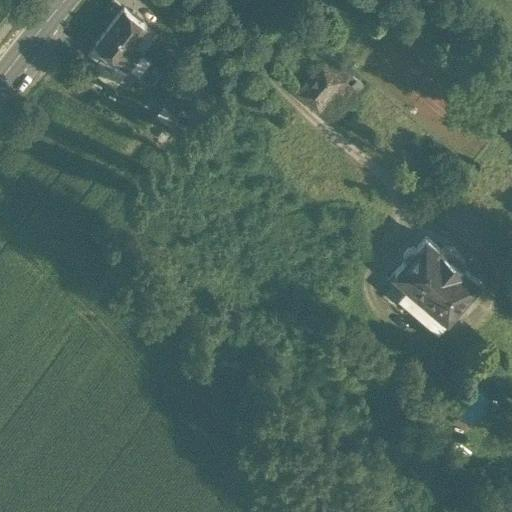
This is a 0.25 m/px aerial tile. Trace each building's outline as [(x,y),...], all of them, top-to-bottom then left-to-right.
[(131,14),(123,8),(108,28),(131,46),(146,26),(140,21),(142,19),(133,13),(132,13),(131,14)] [(131,46),(108,28),(94,45),(105,54),(101,59),(102,59),(99,63),(110,73),(117,64),(131,46)] [(478,51),(459,34),(454,40),(474,57),(478,51)] [(131,46),(117,64),(126,71),(140,53),(131,46)] [(315,72),(312,74),(304,84),(303,86),(296,94),(317,112),(349,74),(333,62),(328,68),(323,64),(315,72)] [(356,80),(346,92),(352,97),(363,85),(356,80)] [(160,99),(150,91),(143,101),(153,109),(160,99)] [(440,253),(425,240),(415,253),(411,251),(408,252),(405,255),(403,258),(403,261),(404,265),(394,277),(408,290),(400,300),(437,333),(447,322),(451,322),(454,320),(457,316),(458,313),(458,309),(462,304),(465,304),(469,302),(471,299),(473,295),(473,291),(478,285),(463,272),(465,269),(464,265),(460,259),(455,254),(449,251),(444,251),(440,253)]
